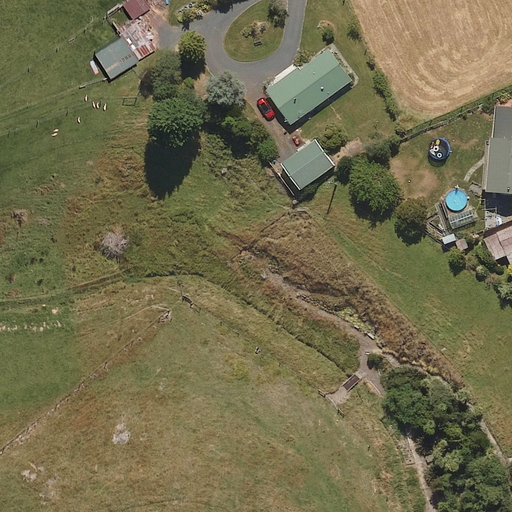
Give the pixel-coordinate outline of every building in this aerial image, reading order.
[(123,4),(134,20),(151,8),(145,0),(129,0),(128,1),(123,4)] [(155,52),(140,26),(95,54),(109,78),(111,80),(155,52)] [(353,80),(330,49),(300,70),(296,65),(265,87),(292,124),(353,80)] [(511,108),(494,108),(490,193),(511,194),(511,108)] [(333,166),(314,141),(282,164),(301,190),(333,166)] [(511,267),(511,227),(484,239),(493,261),(507,255),(511,267)]
